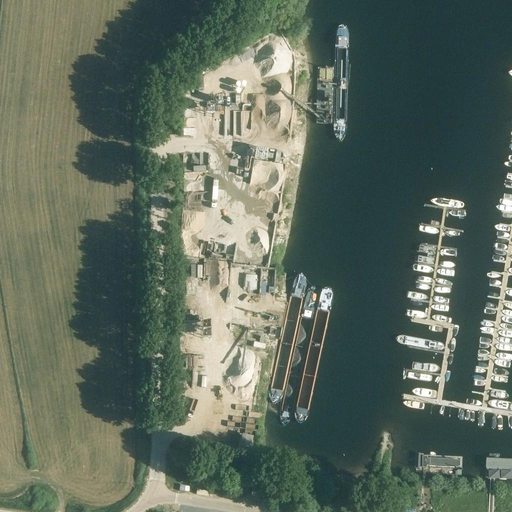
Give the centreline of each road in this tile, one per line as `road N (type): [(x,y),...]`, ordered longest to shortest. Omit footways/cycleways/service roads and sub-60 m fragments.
road 1 (unknown): [(152,510),(150,154)]
road 2 (unknown): [(228,0),(221,24),(151,88),(150,154)]
road 3 (unknown): [(216,175),(220,224),(237,226),(244,207),(228,181)]
